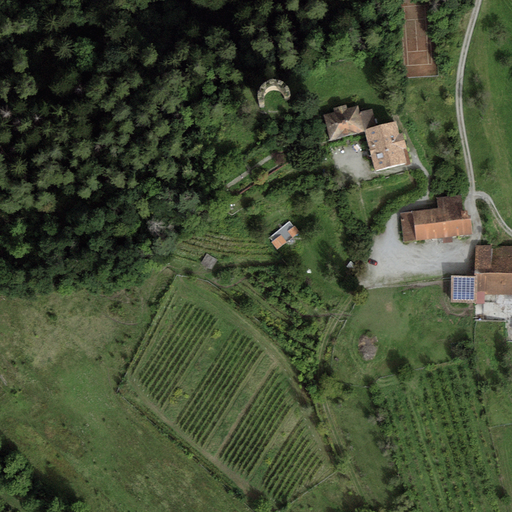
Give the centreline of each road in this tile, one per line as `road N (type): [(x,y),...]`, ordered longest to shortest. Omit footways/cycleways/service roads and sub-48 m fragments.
road 1 (track): [(472,194),(470,245),(353,293),(319,360),(326,413),(369,511)]
road 2 (track): [(472,194),(460,76),(480,0)]
